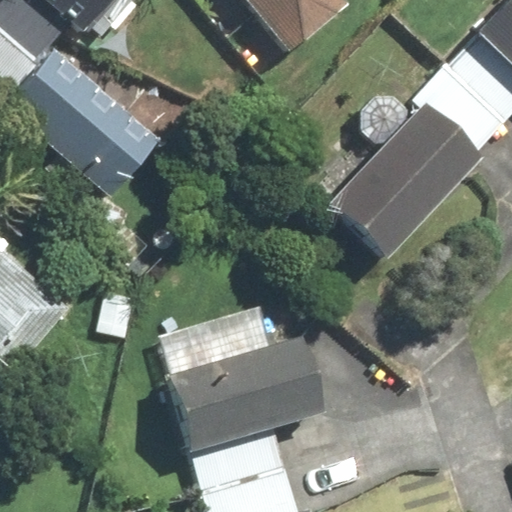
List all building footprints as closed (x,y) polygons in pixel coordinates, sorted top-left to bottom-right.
[(130,0),(0,0),(0,97),(70,17),(96,39),(130,0)] [(254,0),(302,56),(367,0),(254,0)] [(511,0),(497,0),(326,199),(399,261),(511,130),(511,0)] [(0,223),(0,384),(7,390),(87,297),(0,223)] [(242,311),(158,338),(212,511),(302,511),(274,421),(336,401),(311,324),(252,342),(242,311)]
